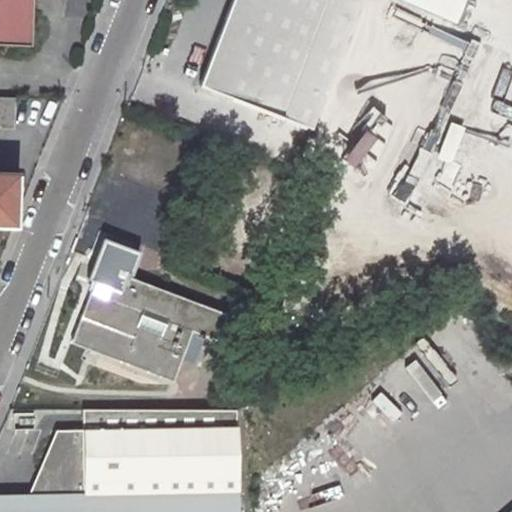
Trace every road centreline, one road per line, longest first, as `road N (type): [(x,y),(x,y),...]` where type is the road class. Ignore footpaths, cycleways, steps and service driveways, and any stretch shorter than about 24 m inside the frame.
road 1 (unclassified): [(134,0),(0,341)]
road 2 (unknown): [(511,215),(460,220),(349,175)]
